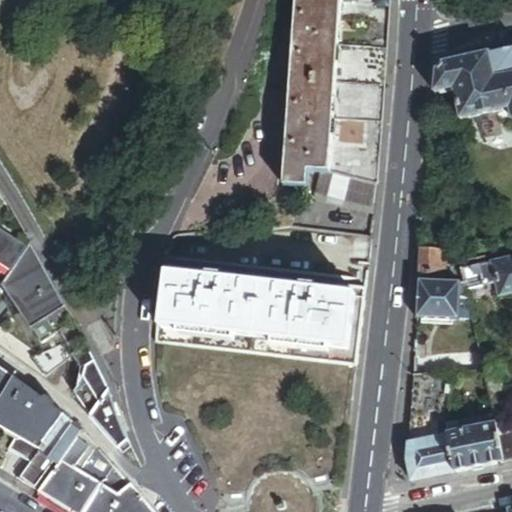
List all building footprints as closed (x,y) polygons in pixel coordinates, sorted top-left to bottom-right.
[(376,211),(379,185),(383,137),(388,62),(391,0),(295,0),(291,78),(284,186),(307,187),(309,171),(322,172),(320,208),(376,211)] [(511,48),(446,63),(440,69),(438,92),(458,88),(465,118),(511,108),(511,48)] [(51,321),(69,310),(52,277),(34,245),(16,271),(4,287),(33,328),(49,318),(51,321)] [(420,275),(450,268),(448,257),(439,259),(437,247),(422,250),(420,275)] [(511,253),(466,264),(469,274),(482,271),(485,282),(497,279),(500,294),(511,290),(511,253)] [(347,296),(336,294),(338,277),(170,257),(166,271),(161,297),(158,321),(158,345),(359,369),(368,290),(348,287),(347,296)] [(0,293),(4,287),(16,271),(6,264),(0,273),(0,293)] [(460,320),(460,318),(461,282),(419,281),(418,319),(460,320)] [(460,318),(474,317),(467,282),(461,282),(460,318)] [(51,321),(59,335),(77,323),(69,310),(51,321)] [(33,328),(43,344),(59,335),(51,321),(49,318),(33,328)] [(84,370),(97,363),(89,347),(74,353),(84,370)] [(76,392),(92,415),(109,390),(97,363),(84,370),(87,377),(76,392)] [(0,410),(16,382),(0,370),(0,410)] [(420,391),(428,390),(428,377),(420,377),(420,391)] [(29,472),(38,458),(64,416),(16,382),(0,410),(0,430),(15,441),(5,457),(29,472)] [(421,493),(458,484),(451,447),(431,451),(435,422),(431,422),(433,408),(456,410),(459,386),(428,390),(420,391),(412,453),(411,475),(421,493)] [(118,445),(127,439),(109,390),(92,415),(118,445)] [(36,494),(40,497),(77,437),(82,429),(64,416),(38,458),(53,467),(36,494)] [(486,479),(511,474),(500,427),(453,436),(451,447),(458,484),(486,479)] [(151,511),(133,490),(121,499),(76,470),(91,446),(77,437),(40,497),(65,511),(151,511)] [(123,454),(130,449),(127,439),(118,445),(123,454)] [(133,490),(94,443),(91,446),(76,470),(121,499),(133,490)] [(21,485),(36,494),(53,467),(38,458),(29,472),(21,485)]
